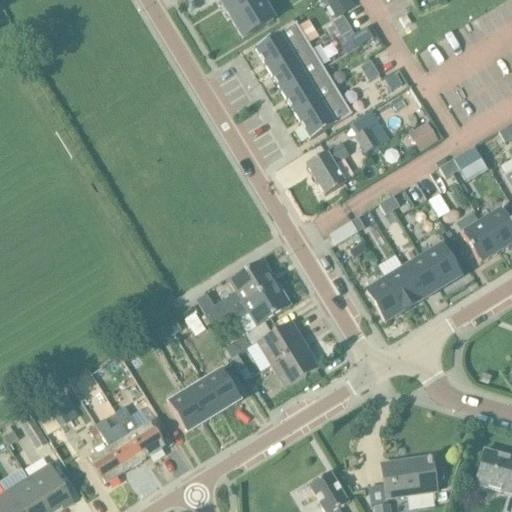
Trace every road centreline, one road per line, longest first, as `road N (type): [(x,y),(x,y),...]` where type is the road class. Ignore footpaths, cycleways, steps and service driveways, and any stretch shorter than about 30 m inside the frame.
road 1 (residential): [(374,373),(148,0)]
road 2 (residential): [(188,489),(374,373)]
road 3 (residential): [(511,412),(445,396),(413,348)]
